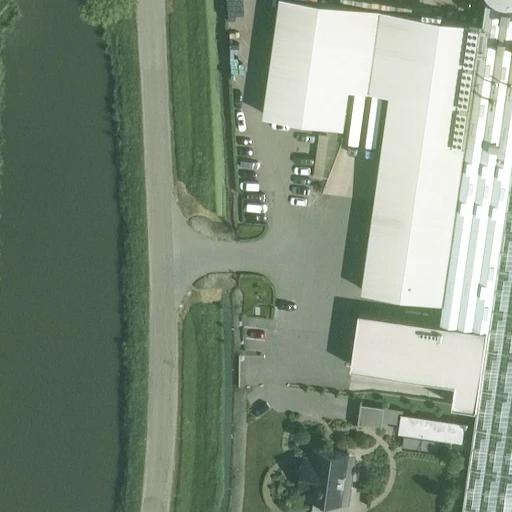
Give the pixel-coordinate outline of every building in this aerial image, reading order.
[(321,0),(280,0),(264,114),(344,126),(350,87),(391,92),(363,290),(443,301),(482,23),(321,0)] [(360,309),(352,366),(456,381),(453,405),(477,409),(475,424),(474,433),(462,511),(511,511),(511,5),(487,2),(484,23),(482,23),(443,301),(444,301),(441,321),(360,309)] [(382,427),(385,407),(361,404),(358,424),(382,427)] [(400,414),(397,433),(461,442),(464,423),(400,414)] [(466,423),(465,431),(474,433),(475,424),(466,423)] [(301,480),(300,484),(312,486),(311,497),(348,503),(352,471),(347,470),(349,455),(313,449),(312,461),(304,460),(303,464),(300,467),(298,471),(299,476),(301,480)]
